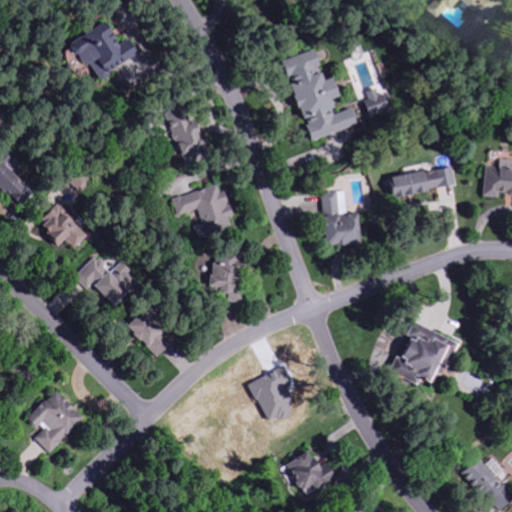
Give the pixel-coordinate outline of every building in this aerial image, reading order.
[(450,0),(459,0),(483,20),(499,0),(430,0),(425,6),(436,16),(450,0)] [(119,41),(116,44),(93,21),(64,49),(98,83),(130,51),(119,41)] [(300,144),(350,130),(345,110),(329,115),(325,99),(327,99),(314,53),(278,62),(300,144)] [(511,161),(482,159),(478,197),(511,199),(511,161)] [(380,180),(384,200),(451,186),(447,166),(380,180)] [(0,194),(13,181),(0,167),(0,194)] [(229,227),(214,185),(175,200),(190,241),(229,227)] [(354,246),(353,214),(340,215),(339,193),(316,194),(318,247),(354,246)] [(80,236),(51,203),(34,218),(39,224),(32,230),(47,247),(57,239),(65,249),(80,236)] [(218,303),(237,303),(237,252),(202,252),(203,293),(218,293),(218,303)] [(71,276),(102,307),(124,285),(92,254),(71,276)] [(148,357),(162,343),(132,313),(118,327),(148,357)] [(448,342),(402,323),(382,371),(429,390),(448,342)] [(77,414),(46,391),(21,423),(34,433),(28,440),(46,454),(77,414)] [(329,478),(300,450),(279,471),(307,500),(329,478)] [(497,511),(511,497),(470,458),(454,475),(494,511),(497,511)]
